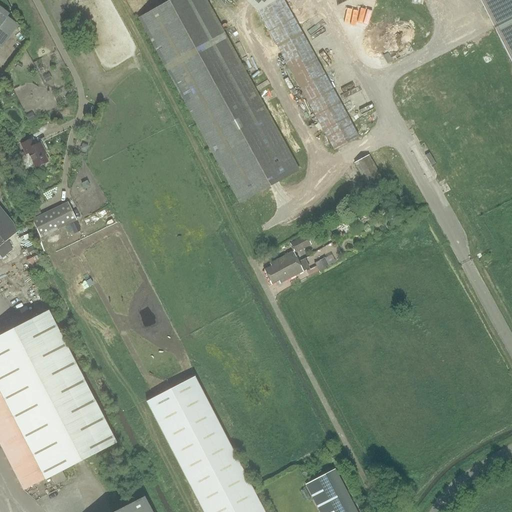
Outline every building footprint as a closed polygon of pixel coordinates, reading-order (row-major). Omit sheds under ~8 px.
[(239,203),(295,172),(299,170),(206,0),(172,0),(139,18),(239,203)] [(511,0),(231,0),(236,4),(239,0),(479,0),(511,64),(511,0)] [(283,0),(276,0),(258,10),(334,151),(359,138),(283,0)] [(0,27),(8,17),(10,14),(0,6),(0,27)] [(449,51),(473,38),(471,34),(447,47),(449,51)] [(43,151),(44,150),(41,143),(36,145),(33,139),(21,145),(26,155),(28,154),(35,169),(39,167),(39,168),(41,169),(45,167),(45,165),(45,164),(48,162),(43,151)] [(385,170),(393,166),(385,148),(377,152),(385,170)] [(371,194),(385,186),(368,155),(354,163),(371,194)] [(90,187),(87,182),(82,184),(84,190),(90,187)] [(41,238),(77,221),(68,203),(32,220),(41,238)] [(8,240),(17,233),(13,224),(0,207),(0,258),(1,259),(12,250),(8,240)] [(306,236),(292,243),(297,253),(311,245),(310,244),(317,240),(314,233),(306,237),(306,236)] [(279,273),(298,263),(293,252),(270,264),(271,267),(264,270),(268,279),(279,274),(279,273)] [(279,281),(280,284),(303,271),(303,272),(310,269),(305,259),(298,263),(279,273),(279,274),(268,279),(271,285),(279,281)] [(314,265),(315,267),(318,271),(328,266),(325,259),(314,265)] [(308,276),(318,271),(315,267),(306,272),(308,276)] [(62,471),(104,449),(116,443),(49,312),(0,337),(0,444),(23,491),(50,477),(55,485),(66,479),(62,471)] [(203,511),(264,511),(194,377),(146,402),(203,511)] [(322,511),(356,511),(336,471),(308,485),(322,511)] [(61,511),(95,511),(88,498),(61,511)] [(151,511),(144,498),(116,511),(151,511)]
